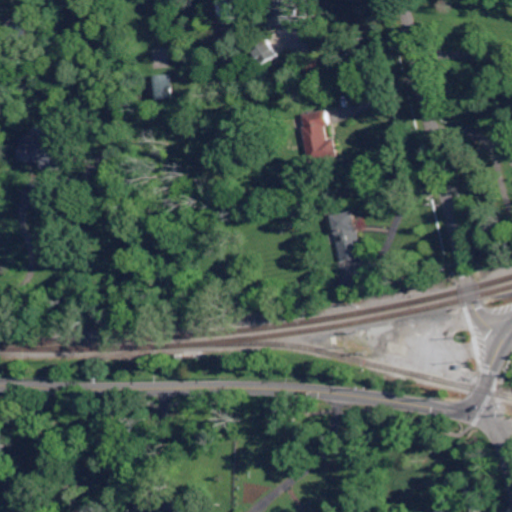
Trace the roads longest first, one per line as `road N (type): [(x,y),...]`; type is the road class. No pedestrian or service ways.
road 1 (secondary): [(0,382),(333,391),(469,413)]
road 2 (residential): [(504,338),(473,303),(406,0)]
